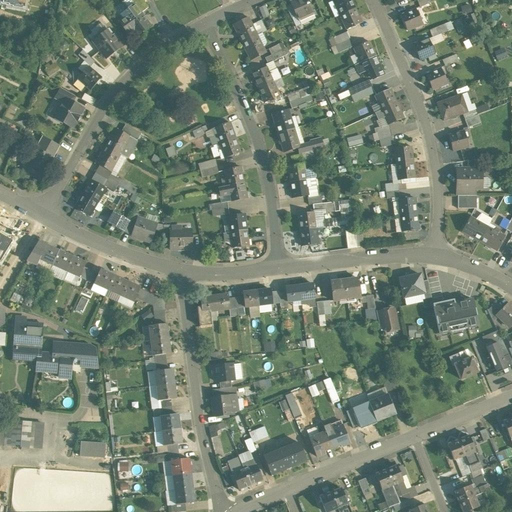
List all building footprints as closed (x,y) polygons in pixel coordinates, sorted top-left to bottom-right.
[(3,0),(2,5),(9,6),(8,7),(13,8),(12,9),(22,11),(23,0),(3,0)] [(130,0),(133,4),(140,13),(147,8),(142,0),(130,0)] [(307,0),(295,0),(290,2),(291,4),(296,15),(298,19),(312,12),(307,0)] [(349,0),(334,0),(333,1),(337,8),(339,8),(342,14),(354,9),(349,0)] [(133,4),(126,9),(119,15),(122,20),(126,17),(129,21),(140,13),(133,4)] [(291,4),(286,7),(291,18),(296,15),(291,4)] [(262,18),(269,16),(266,5),(259,7),(262,18)] [(354,9),(342,14),(345,21),(343,22),(346,29),(360,23),(354,9)] [(416,10),(401,16),(407,30),(415,27),(414,25),(421,22),(416,10)] [(129,21),(129,22),(133,27),(132,29),(137,35),(149,26),(140,13),(129,21)] [(122,20),(118,22),(127,34),(132,29),(133,27),(129,22),(129,21),(126,17),(122,20)] [(248,17),(232,25),(238,36),(239,36),(242,43),(256,36),(251,25),(252,25),(248,17)] [(444,24),(429,30),(432,38),(447,32),(444,24)] [(111,37),(106,30),(92,41),(106,58),(122,46),(113,35),(111,37)] [(84,32),(74,42),(77,45),(79,47),(88,37),(84,32)] [(347,32),(334,38),(337,45),(350,39),(347,32)] [(256,36),(242,43),(245,48),(244,49),(250,60),(265,53),(262,46),(261,46),(256,36)] [(337,45),(334,46),(338,54),(353,47),(350,39),(337,45)] [(428,39),(413,46),(419,60),(427,57),(427,55),(434,52),(428,39)] [(368,42),(353,48),(357,57),(359,56),(362,62),(375,57),(368,42)] [(278,45),(268,50),(271,55),(281,51),(278,45)] [(494,51),(498,61),(508,57),(504,47),(494,51)] [(94,61),(83,51),(80,54),(79,56),(90,66),(94,61)] [(281,51),(271,55),(274,61),(284,56),(281,51)] [(434,52),(427,55),(427,57),(428,61),(436,58),(434,52)] [(271,55),(265,58),(267,64),(272,61),(274,61),(271,55)] [(455,55),(442,60),(445,66),(458,61),(455,55)] [(362,62),(360,63),(366,77),(379,72),(381,71),(375,57),(362,62)] [(267,64),(265,65),(266,67),(269,72),(276,70),(272,61),(267,64)] [(88,67),(79,78),(85,83),(83,84),(85,86),(90,90),(101,78),(100,77),(100,78),(88,68),(89,67),(88,67)] [(266,67),(251,74),(258,89),(271,83),(268,76),(270,75),(269,72),(266,67)] [(441,69),(427,75),(433,89),(440,86),(439,84),(446,81),(441,69)] [(73,83),(79,76),(73,70),(67,77),(73,83)] [(280,79),(276,70),(269,72),(270,75),(268,76),(271,83),(280,79)] [(85,83),(79,78),(75,83),(75,86),(79,90),(82,90),(85,86),(83,84),(85,83)] [(369,80),(358,85),(361,92),(372,87),(369,80)] [(271,83),(258,89),(264,103),(280,96),(276,88),(274,89),(271,83)] [(372,87),(361,92),(364,98),(375,93),(372,87)] [(76,97),(60,88),(54,98),(62,103),(64,100),(70,104),(72,101),(73,102),(76,97)] [(389,89),(375,96),(378,103),(380,102),(383,110),(396,104),(389,89)] [(306,90),(298,92),(300,98),(308,95),(306,90)] [(298,92),(287,97),(289,103),(301,98),(300,98),(298,92)] [(361,92),(351,96),(354,103),(364,98),(361,92)] [(83,99),(94,104),(96,99),(85,95),(83,99)] [(301,98),(289,103),(292,109),(312,101),(309,95),(301,98)] [(467,112),(461,95),(437,103),(443,121),(462,114),(467,112)] [(70,104),(64,100),(62,103),(58,110),(57,110),(53,116),(55,117),(53,119),(71,129),(75,122),(76,123),(80,116),(79,115),(83,108),(73,102),(72,101),(70,104)] [(396,104),(383,110),(386,116),(384,117),(388,125),(403,118),(396,104)] [(475,109),(467,112),(462,114),(465,120),(477,115),(475,109)] [(288,110),(272,115),(275,127),(276,127),(278,134),(293,129),(290,118),(288,110)] [(383,110),(375,113),(378,120),(384,117),(386,116),(383,110)] [(477,115),(465,120),(467,128),(480,123),(477,115)] [(378,120),(376,121),(379,127),(388,125),(384,117),(378,120)] [(229,123),(214,128),(208,131),(213,146),(221,143),(234,138),(229,123)] [(134,130),(122,124),(118,131),(129,137),(130,137),(134,130)] [(379,127),(374,129),(375,134),(377,133),(390,130),(388,125),(379,127)] [(18,130),(12,126),(8,133),(15,137),(18,130)] [(205,126),(192,132),(195,138),(208,133),(205,126)] [(118,131),(115,129),(109,140),(106,146),(119,154),(125,143),(126,144),(126,143),(133,147),(140,134),(134,130),(130,137),(129,137),(118,131)] [(293,129),(278,134),(280,140),(283,153),(299,148),(299,147),(297,140),(296,140),(293,129)] [(390,130),(377,133),(379,140),(392,137),(390,130)] [(464,131),(449,135),(453,151),(461,149),(461,147),(468,145),(464,131)] [(361,134),(347,138),(349,147),(364,143),(361,134)] [(60,146),(42,136),(28,161),(37,166),(38,166),(40,167),(38,169),(45,173),(60,146)] [(392,137),(379,140),(381,148),(394,144),(392,137)] [(234,138),(221,143),(223,149),(222,150),(224,158),(240,153),(234,138)] [(311,144),(299,147),(299,148),(301,154),(315,150),(324,148),(321,138),(310,141),(311,144)] [(133,147),(126,143),(126,144),(125,143),(119,154),(127,158),(133,147)] [(119,154),(106,146),(102,153),(102,152),(95,164),(110,172),(114,165),(113,164),(119,154)] [(410,147),(394,149),(395,158),(397,157),(398,165),(412,163),(410,147)] [(315,150),(301,154),(302,161),(316,158),(315,150)] [(215,160),(198,164),(200,171),(217,167),(215,160)] [(412,163),(398,165),(399,171),(397,171),(397,180),(414,178),(412,163)] [(304,164),(287,167),(290,183),(304,180),(303,173),(305,173),(304,164)] [(217,167),(200,171),(202,178),(218,173),(217,167)] [(240,168),(224,171),(226,179),(228,179),(229,186),(243,183),(240,168)] [(477,177),(477,169),(459,170),(458,172),(458,174),(459,175),(459,180),(460,180),(460,185),(458,185),(457,187),(457,189),(475,189),(481,189),(481,177),(477,177)] [(120,180),(110,174),(107,179),(117,185),(120,180)] [(315,178),(304,180),(305,187),(307,187),(307,188),(316,186),(315,178)] [(117,185),(107,179),(103,186),(114,191),(117,185)] [(130,185),(120,180),(117,185),(121,187),(134,194),(137,189),(130,186),(130,185)] [(304,180),(290,183),(292,198),(309,195),(307,188),(307,187),(305,187),(304,180)] [(91,182),(84,195),(95,202),(99,195),(101,196),(104,189),(91,182)] [(243,183),(229,186),(230,193),(228,193),(228,195),(230,202),(245,199),(243,183)] [(397,183),(385,185),(386,192),(398,190),(397,183)] [(229,186),(219,188),(220,196),(228,195),(228,193),(230,193),(229,186)] [(316,186),(307,188),(309,195),(309,198),(317,196),(316,186)] [(398,190),(386,192),(386,199),(399,197),(398,190)] [(139,204),(141,197),(127,191),(124,197),(139,204)] [(95,202),(84,195),(76,209),(89,216),(93,209),(92,208),(95,202)] [(309,198),(308,198),(309,205),(313,205),(321,204),(320,199),(318,199),(318,196),(317,196),(309,198)] [(475,196),(458,196),(458,209),(476,209),(476,196),(475,196)] [(415,198),(398,200),(399,209),(401,209),(402,216),(416,214),(415,198)] [(351,200),(339,202),(340,211),(341,218),(338,219),(338,226),(354,224),(351,200)] [(227,202),(211,205),(211,211),(228,208),(227,202)] [(339,202),(323,204),(324,210),(324,213),(340,211),(339,202)] [(101,211),(109,216),(113,211),(105,206),(101,211)] [(228,208),(211,211),(212,217),(229,214),(228,208)] [(324,210),(313,211),(314,213),(315,222),(313,222),(314,229),(322,228),(324,228),(323,221),(322,213),(324,213),(324,210)] [(129,221),(114,212),(108,223),(123,232),(123,231),(129,221)] [(314,213),(297,215),(299,231),(314,229),(313,222),(315,222),(314,213)] [(416,214),(402,216),(403,223),(401,223),(401,231),(418,230),(416,214)] [(491,220),(481,214),(477,221),(477,222),(487,228),(491,220)] [(243,215),(227,217),(229,226),(230,225),(231,232),(245,230),(243,215)] [(487,228),(477,222),(477,221),(469,217),(461,232),(473,238),(473,237),(479,241),(487,228)] [(156,225),(137,218),(135,224),(131,236),(131,237),(150,243),(156,225)] [(338,219),(323,221),(324,228),(338,226),(338,219)] [(135,224),(129,221),(123,231),(131,236),(135,224)] [(322,228),(314,229),(315,236),(316,236),(317,236),(323,235),(322,228)] [(487,228),(479,241),(485,244),(485,245),(496,251),(504,237),(498,233),(497,234),(493,231),(487,228)] [(314,229),(299,231),(301,246),(317,244),(317,236),(316,236),(315,236),(314,229)] [(245,230),(231,232),(232,239),(231,239),(232,248),(248,246),(245,230)] [(170,231),(170,242),(170,248),(191,248),(190,238),(187,238),(187,231),(170,231)] [(355,231),(345,232),(347,249),(357,248),(356,236),(355,231)] [(8,238),(0,233),(0,249),(0,250),(1,250),(8,238)] [(45,245),(37,242),(26,261),(36,266),(38,260),(45,245)] [(58,251),(45,245),(38,260),(52,266),(58,251)] [(72,257),(58,251),(52,266),(65,272),(72,257)] [(85,263),(72,257),(65,272),(78,278),(83,268),(85,263)] [(89,270),(83,268),(79,277),(85,280),(89,270)] [(113,276),(100,270),(98,274),(94,284),(93,285),(106,291),(113,276)] [(92,271),(87,281),(94,284),(98,274),(92,271)] [(420,275),(399,279),(403,298),(423,294),(424,294),(421,282),(420,275)] [(113,276),(106,291),(119,296),(126,282),(113,276)] [(358,279),(344,280),(346,299),(353,298),(353,299),(360,298),(358,279)] [(344,280),(330,282),(332,301),(338,301),(338,300),(346,299),(344,280)] [(427,281),(421,282),(424,294),(423,294),(425,300),(431,298),(427,281)] [(140,288),(126,282),(119,296),(133,303),(135,299),(139,289),(140,288)] [(306,285),(299,286),(301,300),(314,298),(312,284),(306,285)] [(291,287),(285,288),(285,291),(287,302),(301,300),(299,286),(291,287)] [(146,292),(139,289),(135,299),(142,302),(146,292)] [(270,289),(264,290),(264,291),(257,291),(258,305),(272,304),(270,293),(270,289)] [(257,291),(248,292),(242,293),(243,297),(244,307),(258,305),(257,291)] [(285,291),(278,292),(280,307),(287,306),(287,302),(285,291)] [(146,292),(142,302),(147,304),(152,295),(146,292)] [(278,292),(270,293),(272,304),(279,303),(278,292)] [(162,299),(152,295),(147,304),(152,306),(162,299)] [(221,296),(214,297),(216,311),(229,309),(228,299),(227,295),(221,295),(221,296)] [(373,296),(366,297),(368,310),(375,308),(373,296)] [(206,298),(200,298),(201,307),(196,308),(199,327),(211,326),(209,312),(216,311),(214,297),(206,298)] [(243,297),(235,298),(236,308),(244,307),(243,297)] [(235,298),(228,299),(229,309),(236,308),(235,298)] [(162,299),(152,306),(153,312),(164,310),(162,299)] [(453,300),(432,304),(439,334),(479,326),(473,299),(454,303),(453,300)] [(329,301),(322,302),(324,315),(330,314),(329,301)] [(495,303),(488,310),(491,317),(500,307),(495,303)] [(511,324),(511,307),(507,303),(495,315),(509,328),(511,324)] [(394,309),(382,311),(384,324),(379,325),(380,330),(386,329),(387,332),(398,330),(396,322),(397,321),(397,319),(396,319),(394,309)] [(382,311),(376,312),(379,325),(384,324),(382,311)] [(164,316),(154,318),(155,326),(165,324),(164,316)] [(17,323),(15,323),(13,351),(27,351),(28,352),(28,349),(41,349),(43,325),(24,323),(17,323)] [(155,326),(148,326),(149,334),(151,334),(152,341),(168,339),(166,324),(165,324),(155,326)] [(415,327),(409,327),(409,335),(415,335),(415,338),(419,338),(419,332),(415,331),(415,327)] [(511,362),(497,331),(482,338),(497,374),(511,367),(511,362)] [(152,341),(150,341),(151,350),(153,349),(154,355),(152,355),(152,356),(154,356),(165,355),(170,354),(168,339),(152,341)] [(264,342),(264,352),(275,351),(275,342),(264,342)] [(53,354),(41,353),(41,349),(28,349),(28,352),(27,351),(26,360),(36,361),(35,372),(59,373),(59,378),(68,379),(69,373),(71,373),(71,363),(76,359),(81,360),(80,366),(97,368),(97,367),(95,349),(90,346),(54,343),(53,354)] [(220,353),(203,355),(203,362),(221,359),(220,353)] [(462,362),(458,354),(449,358),(452,366),(454,365),(460,379),(477,373),(474,365),(477,364),(475,358),(471,360),(471,358),(462,362)] [(165,355),(154,356),(155,364),(166,362),(165,355)] [(166,362),(155,364),(156,372),(167,370),(166,362)] [(231,364),(215,366),(217,382),(219,382),(230,381),(234,380),(231,364)] [(156,372),(154,372),(155,380),(157,380),(158,386),(174,384),(172,370),(167,370),(156,372)] [(397,375),(390,376),(393,390),(400,388),(397,375)] [(382,378),(385,391),(393,390),(390,376),(382,378)] [(339,400),(330,378),(323,381),(326,389),(332,403),(339,400)] [(230,381),(219,382),(220,389),(231,387),(230,381)] [(264,381),(252,384),(255,392),(266,389),(264,381)] [(326,389),(323,381),(315,384),(318,393),(326,389)] [(158,386),(156,386),(157,394),(159,394),(160,401),(170,399),(176,399),(174,384),(158,386)] [(220,389),(212,390),(213,398),(228,396),(235,395),(234,387),(220,389)] [(295,402),(292,394),(285,396),(294,419),(301,416),(296,402),(295,402)] [(388,395),(369,402),(376,421),(395,413),(388,395)] [(213,398),(211,398),(214,417),(231,415),(228,396),(213,398)] [(160,401),(159,401),(160,409),(171,407),(170,399),(160,401)] [(376,422),(369,403),(353,409),(360,426),(360,428),(376,422)] [(171,407),(160,409),(161,417),(173,415),(172,407),(171,407)] [(353,409),(346,412),(353,428),(360,426),(353,409)] [(289,410),(284,412),(288,421),(293,419),(289,410)] [(161,417),(159,417),(160,425),(162,425),(163,431),(180,429),(178,415),(173,415),(161,417)] [(511,417),(502,422),(507,433),(509,438),(511,436),(511,417)] [(236,421),(239,427),(245,425),(242,419),(236,421)] [(31,423),(5,421),(3,446),(30,448),(31,423)] [(42,424),(35,423),(33,447),(40,448),(42,424)] [(224,429),(223,423),(214,426),(214,425),(207,427),(210,438),(217,436),(215,431),(224,429)] [(331,425),(324,427),(327,435),(333,432),(332,429),(331,425)] [(332,429),(333,432),(327,435),(332,447),(340,444),(341,446),(349,442),(342,425),(332,429)] [(268,437),(264,427),(259,429),(263,439),(268,437)] [(324,427),(318,430),(319,434),(320,434),(321,437),(327,435),(324,427)] [(163,431),(161,432),(162,439),(164,439),(165,445),(163,445),(163,446),(166,446),(177,444),(182,444),(180,429),(163,431)] [(259,429),(254,431),(258,441),(263,439),(259,429)] [(490,439),(485,429),(479,432),(483,442),(490,439)] [(254,431),(248,433),(253,443),(258,441),(254,431)] [(248,433),(242,436),(244,442),(251,439),(248,433)] [(327,435),(321,437),(320,434),(319,434),(309,438),(316,456),(324,452),(323,451),(332,447),(327,435)] [(470,439),(469,436),(458,440),(464,456),(474,452),(475,452),(473,447),(470,439)] [(251,439),(244,442),(249,453),(250,453),(256,451),(253,443),(251,439)] [(458,440),(447,445),(448,448),(451,454),(453,460),(455,460),(464,456),(458,440)] [(105,445),(81,443),(80,456),(104,458),(105,445)] [(298,443),(264,458),(270,475),(305,460),(298,443)] [(474,452),(464,456),(469,467),(479,463),(479,462),(474,452)] [(249,453),(238,457),(240,460),(243,469),(244,469),(246,468),(244,463),(252,459),(250,453),(249,453)] [(464,456),(455,460),(462,477),(469,474),(471,473),(469,467),(464,456)] [(179,460),(168,461),(168,462),(170,462),(171,469),(173,469),(174,476),(190,474),(189,459),(179,460)] [(252,459),(244,463),(246,468),(255,465),(252,459)] [(240,460),(228,464),(227,467),(230,475),(232,475),(232,474),(243,469),(240,460)] [(120,472),(129,471),(129,462),(119,462),(120,472)] [(479,463),(469,467),(471,473),(480,470),(482,469),(479,462),(479,463)] [(246,468),(244,469),(250,485),(262,480),(256,465),(255,465),(246,468)] [(396,466),(385,470),(392,486),(403,482),(403,481),(401,477),(398,471),(396,466)] [(243,469),(232,474),(232,475),(238,490),(250,485),(244,469),(243,469)] [(385,470),(374,475),(388,508),(398,504),(400,503),(397,497),(392,486),(385,470)] [(471,473),(469,474),(473,484),(484,480),(480,470),(471,473)] [(174,476),(172,476),(173,484),(175,484),(176,490),(192,488),(190,474),(174,476)] [(370,492),(365,479),(358,482),(363,495),(370,492)] [(403,482),(392,486),(397,497),(405,494),(404,491),(409,489),(405,480),(403,481),(403,482)] [(473,484),(470,485),(474,496),(481,494),(486,491),(489,490),(487,484),(486,485),(484,480),(473,484)] [(457,491),(454,492),(458,503),(474,496),(470,485),(464,488),(457,491)] [(176,490),(174,490),(175,498),(177,498),(178,504),(175,504),(176,505),(184,504),(194,503),(192,488),(176,490)] [(347,504),(341,489),(330,493),(337,509),(347,504)] [(405,494),(397,497),(400,503),(409,500),(416,497),(413,490),(405,494)] [(328,511),(337,509),(330,493),(319,497),(325,511),(328,511)] [(481,494),(474,496),(478,506),(485,504),(483,499),(481,494)] [(474,496),(458,503),(462,511),(466,511),(479,507),(478,506),(474,496)] [(362,509),(358,499),(352,502),(356,511),(362,509)] [(400,503),(398,504),(400,509),(411,505),(409,500),(400,503)] [(355,511),(356,511),(352,502),(347,504),(350,511),(355,511)]
